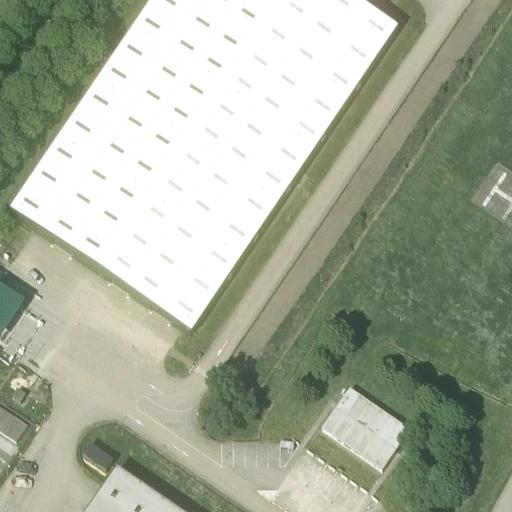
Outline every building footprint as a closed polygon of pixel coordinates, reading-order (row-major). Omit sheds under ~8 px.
[(155,0),(9,217),(34,234),(191,340),(398,33),(348,0),(155,0)] [(11,322),(20,331),(30,321),(21,312),(11,322)] [(11,401),(14,403),(19,407),(25,398),(18,394),(17,393),(11,401)] [(409,434),(349,393),(321,433),(381,474),(409,434)] [(172,511),(117,474),(105,491),(90,511),(172,511)]
